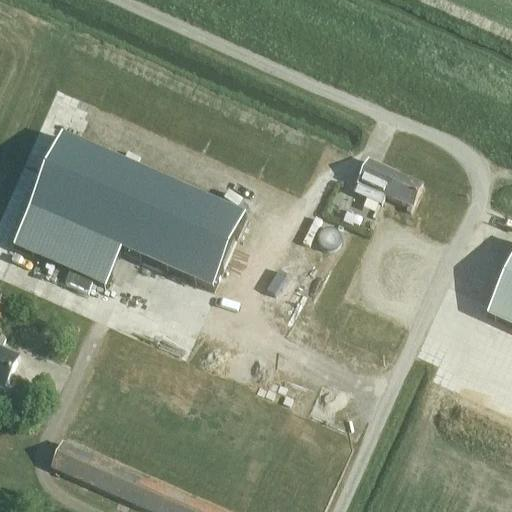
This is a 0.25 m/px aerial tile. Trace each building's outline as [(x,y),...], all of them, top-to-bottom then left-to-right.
[(63,139),(31,213),(214,294),(246,219),(63,139)] [(385,201),(396,177),(369,165),(356,193),(354,198),(381,210),(385,201)] [(396,177),(385,201),(407,211),(405,215),(410,217),(423,189),(396,177)] [(346,217),(343,224),(352,228),(355,221),(346,217)] [(511,264),(487,320),(511,331),(511,264)] [(0,331),(11,306),(0,301),(0,331)] [(0,393),(5,396),(20,361),(1,353),(6,342),(0,339),(0,393)] [(279,432),(287,408),(190,376),(181,403),(189,406),(190,403),(203,407),(198,422),(263,443),(268,429),(279,432)] [(325,450),(352,392),(320,377),(309,401),(313,403),(298,438),(325,450)] [(300,473),(306,458),(322,465),(327,454),(300,442),(288,468),(300,473)] [(211,511),(62,447),(51,472),(142,511),(211,511)]
